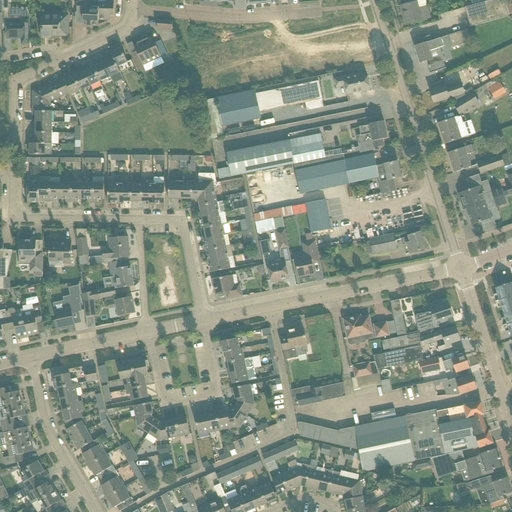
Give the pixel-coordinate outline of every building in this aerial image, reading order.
[(29,44),(29,18),(21,19),(21,16),(9,16),(8,0),(2,0),(2,14),(2,29),(7,29),(7,39),(21,39),(21,44),(29,44)] [(98,9),(98,3),(98,0),(92,0),(84,1),(84,2),(77,2),(76,14),(83,14),(83,21),(83,19),(86,19),(86,21),(86,26),(98,26),(98,20),(98,9)] [(98,3),(98,9),(98,20),(110,20),(111,15),(114,15),(113,0),(106,0),(106,3),(98,3)] [(430,18),(427,6),(425,0),(420,0),(417,1),(416,0),(398,0),(405,25),(430,18)] [(490,0),(474,5),(465,8),(470,27),(509,16),(503,0),(490,0)] [(68,26),(68,15),(41,16),(41,38),(50,38),(50,36),(68,36),(68,26)] [(157,29),(172,30),(172,21),(157,20),(157,29)] [(447,36),(451,48),(470,42),(466,30),(447,36)] [(419,45),(415,47),(420,63),(427,61),(431,73),(430,73),(430,74),(445,69),(445,68),(444,68),(437,49),(444,46),(441,38),(431,41),(429,36),(430,36),(430,35),(417,40),(417,41),(418,40),(419,45)] [(152,37),(142,41),(152,61),(161,57),(162,61),(168,58),(160,40),(155,43),(152,37)] [(152,61),(142,41),(133,45),(136,52),(130,54),(139,72),(144,69),(143,66),(152,61)] [(110,53),(112,55),(117,67),(128,63),(121,48),(110,53)] [(112,55),(102,60),(110,77),(120,73),(117,67),(112,55)] [(102,60),(92,64),(100,82),(110,77),(102,60)] [(90,69),(84,71),(91,86),(100,82),(92,64),(89,66),(90,69)] [(76,72),(73,73),(81,91),(91,86),(84,71),(78,74),(76,72)] [(81,91),(73,73),(63,78),(61,79),(60,79),(67,94),(68,93),(69,93),(71,95),(81,91)] [(174,77),(178,83),(183,81),(179,74),(174,77)] [(370,90),(367,74),(359,75),(359,74),(334,79),(336,88),(345,86),(346,95),(370,90)] [(477,75),(467,81),(473,92),(483,86),(477,75)] [(488,88),(495,99),(506,93),(497,77),(490,82),(486,84),(488,88)] [(60,79),(51,83),(58,98),(67,94),(60,79)] [(216,97),(222,127),(251,121),(261,119),(260,112),(322,99),(319,82),(256,95),(255,89),(216,97)] [(58,98),(51,83),(42,87),(49,102),(49,103),(58,98)] [(453,102),(463,99),(461,94),(464,93),(462,85),(447,90),(445,86),(439,88),(430,91),(434,103),(451,97),(453,102)] [(49,102),(42,87),(33,92),(33,102),(49,102)] [(453,105),(459,114),(479,102),(473,93),(453,105)] [(139,95),(132,99),(134,104),(141,100),(139,95)] [(224,136),(215,98),(200,102),(209,140),(224,136)] [(33,102),(33,112),(49,112),(49,103),(49,102),(33,102)] [(118,102),(111,105),(113,110),(120,107),(118,102)] [(113,110),(111,105),(104,108),(107,113),(113,110)] [(94,119),(91,114),(89,108),(77,113),(82,124),(94,119)] [(36,115),(36,122),(52,122),(52,112),(49,112),(33,112),(33,115),(36,115)] [(454,118),(438,123),(445,144),(461,139),(468,137),(461,117),(458,118),(458,117),(454,118)] [(33,129),(33,134),(52,134),(52,122),(36,122),(36,129),(33,129)] [(372,140),(358,143),(359,151),(360,153),(375,150),(375,148),(384,146),(383,139),(387,138),(384,122),(374,123),(369,124),(369,125),(359,127),(359,128),(361,136),(371,134),(372,140)] [(33,134),(33,144),(52,144),(52,134),(33,134)] [(320,134),(289,140),(294,164),(325,158),(320,134)] [(294,164),(289,140),(226,153),(231,177),(294,164)] [(52,144),(33,144),(30,143),(29,155),(45,155),(51,155),(52,144)] [(470,168),(466,154),(473,152),(471,145),(457,150),(448,153),(454,173),(464,170),(470,168)] [(325,158),(294,164),(300,194),(354,183),(354,185),(358,184),(358,182),(378,178),(380,184),(382,193),(395,191),(393,179),(401,177),(398,162),(376,166),(374,154),(378,153),(377,149),(375,150),(360,153),(359,151),(325,158)] [(501,156),(477,164),(481,174),(504,166),(510,164),(507,154),(501,156)] [(211,183),(216,183),(214,174),(198,174),(198,182),(188,182),(188,199),(198,199),(211,183)] [(92,177),(92,183),(92,202),(98,202),(98,199),(104,200),(104,183),(104,177),(92,177)] [(153,184),(153,204),(164,204),(164,177),(154,177),(153,184)] [(168,199),(178,199),(178,181),(168,181),(168,199)] [(178,199),(188,199),(188,182),(178,181),(178,199)] [(198,199),(200,209),(217,205),(214,190),(222,188),(221,182),(216,183),(211,183),(198,199)] [(38,183),(38,185),(39,185),(39,199),(44,199),(44,202),(49,202),(49,183),(38,183)] [(60,183),(49,183),(49,202),(54,202),(54,199),(60,199),(60,183)] [(71,183),(60,183),(60,199),(66,199),(66,202),(71,202),(71,183)] [(82,183),(71,183),(71,202),(76,202),(76,199),(82,199),(82,183)] [(92,183),(82,183),(82,199),(87,199),(87,202),(92,202),(92,183)] [(108,204),(119,204),(119,184),(108,184),(108,204)] [(124,201),(130,201),(131,184),(119,184),(119,204),(124,204),(124,201)] [(130,201),(142,202),(142,184),(131,184),(130,201)] [(148,204),(153,204),(153,184),(142,184),(142,202),(148,202),(148,204)] [(39,185),(38,185),(27,185),(27,203),(39,203),(39,199),(39,185)] [(466,210),(504,198),(501,190),(483,196),(479,185),(470,188),(471,191),(461,194),(466,210)] [(491,223),(488,211),(506,205),(504,198),(466,210),(472,226),(481,223),(482,226),(491,223)] [(239,209),(239,211),(249,209),(247,199),(241,200),(232,202),(233,210),(239,209)] [(305,204),(281,209),(282,217),(292,215),(307,212),(311,233),(321,231),(331,229),(325,200),(315,202),(305,204)] [(199,213),(200,219),(219,215),(217,205),(200,209),(201,213),(199,213)] [(245,213),(246,220),(251,219),(249,209),(239,211),(240,215),(245,213)] [(202,229),(204,228),(221,225),(221,224),(219,215),(200,219),(202,229)] [(253,229),(251,219),(246,220),(246,222),(241,223),(243,231),(253,229)] [(206,239),(228,234),(228,235),(231,234),(229,223),(221,224),(221,225),(204,228),(206,239)] [(256,240),(253,229),(243,231),(242,231),(244,242),(256,240)] [(276,232),(279,250),(288,248),(284,230),(276,232)] [(403,246),(407,245),(409,254),(425,249),(420,232),(401,239),(403,246)] [(228,234),(206,239),(204,239),(206,250),(230,246),(228,235),(228,234)] [(369,239),(372,255),(397,250),(394,234),(369,239)] [(114,249),(103,250),(104,259),(104,263),(109,263),(120,261),(122,261),(122,258),(129,257),(128,237),(113,238),(114,249)] [(30,263),(30,272),(43,272),(43,252),(36,252),(36,238),(30,238),(30,241),(19,241),(19,263),(30,263)] [(79,256),(80,265),(89,264),(88,255),(87,248),(86,238),(77,239),(79,256)] [(261,254),(270,252),(267,240),(258,241),(261,254)] [(63,264),(71,264),(71,241),(63,241),(63,243),(49,243),(49,261),(63,261),(63,264)] [(319,262),(317,252),(315,241),(302,244),(306,262),(296,264),(299,277),(314,274),(312,263),(319,262)] [(230,246),(206,250),(208,262),(228,258),(227,251),(231,250),(230,246)] [(3,258),(0,258),(0,277),(3,277),(6,278),(12,251),(3,250),(3,258)] [(228,258),(208,262),(211,273),(235,268),(233,256),(232,257),(228,258)] [(116,277),(118,289),(124,288),(133,286),(131,266),(121,268),(120,261),(109,263),(111,278),(116,277)] [(289,279),(287,269),(285,262),(268,266),(271,283),(289,279)] [(226,293),(227,300),(242,297),(240,284),(238,285),(236,274),(232,275),(212,280),(215,295),(226,293)] [(493,295),(495,302),(511,296),(511,282),(510,283),(507,284),(495,288),(497,294),(493,295)] [(55,311),(54,311),(58,329),(60,328),(61,330),(66,329),(67,327),(75,325),(74,324),(72,313),(79,312),(82,311),(80,303),(81,303),(80,295),(81,295),(79,285),(68,288),(70,296),(63,297),(64,301),(65,309),(55,311)] [(99,291),(101,299),(116,296),(115,288),(99,291)] [(94,300),(93,292),(83,294),(84,302),(94,300)] [(496,302),(498,308),(501,307),(503,313),(511,309),(511,296),(495,302),(496,302)] [(116,306),(118,317),(135,313),(132,297),(122,299),(107,302),(109,308),(116,306)] [(84,302),(85,317),(96,316),(94,300),(84,302)] [(433,318),(417,323),(420,331),(418,331),(418,332),(449,326),(449,325),(447,325),(445,319),(450,317),(450,318),(454,316),(451,308),(450,309),(448,302),(442,304),(440,300),(427,305),(429,312),(430,313),(431,312),(433,318)] [(23,312),(28,336),(34,335),(33,334),(39,333),(37,324),(43,323),(39,306),(33,307),(34,310),(23,312)] [(23,312),(22,309),(15,311),(15,310),(13,308),(8,309),(7,312),(5,313),(6,314),(7,320),(9,330),(15,329),(17,337),(22,336),(22,337),(28,336),(23,312)] [(399,308),(392,309),(397,331),(398,336),(404,335),(399,308)] [(501,319),(503,326),(511,323),(511,309),(503,313),(505,318),(501,319)] [(7,320),(6,314),(5,313),(5,310),(0,310),(0,340),(5,340),(3,331),(9,330),(7,320)] [(348,343),(351,345),(365,342),(366,340),(379,337),(389,335),(386,323),(374,325),(375,329),(372,330),(369,316),(354,319),(353,317),(343,319),(347,339),(348,338),(348,343)] [(511,323),(503,326),(505,332),(509,331),(511,337),(511,336),(511,323)] [(438,347),(439,351),(452,347),(451,344),(460,341),(456,326),(421,338),(422,346),(443,339),(445,345),(438,347)] [(308,352),(307,346),(303,328),(286,331),(288,337),(280,338),(285,360),(298,357),(298,356),(306,354),(308,352)] [(377,369),(422,360),(420,347),(422,346),(421,338),(419,333),(382,341),(384,354),(373,356),(375,362),(377,369)] [(222,347),(223,352),(240,349),(238,338),(219,342),(220,347),(222,347)] [(227,357),(228,363),(244,359),(242,349),(240,349),(223,352),(225,357),(227,357)] [(451,359),(442,362),(446,371),(454,368),(456,373),(470,368),(465,354),(451,359)] [(254,368),(251,357),(244,359),(228,363),(229,368),(227,369),(228,374),(254,368)] [(140,358),(129,360),(132,377),(144,375),(148,374),(145,360),(141,361),(140,358)] [(441,370),(438,358),(422,362),(420,362),(422,373),(441,370)] [(121,380),(127,379),(132,377),(129,360),(117,363),(121,380)] [(353,365),(355,378),(379,373),(377,369),(375,362),(370,363),(370,362),(353,365)] [(84,370),(86,382),(98,380),(95,367),(84,370)] [(254,368),(228,374),(229,379),(231,378),(232,384),(249,381),(248,380),(256,379),(254,368)] [(55,389),(58,388),(72,385),(78,383),(77,378),(70,380),(69,373),(52,377),(55,389)] [(125,386),(126,390),(146,386),(144,375),(132,377),(127,379),(128,385),(125,386)] [(441,381),(446,396),(460,394),(477,389),(472,375),(456,381),(455,379),(448,381),(447,379),(441,380),(441,381)] [(381,385),(383,393),(391,391),(388,381),(381,383),(381,385)] [(346,396),(343,382),(320,387),(310,389),(310,386),(291,390),(294,407),(299,406),(323,401),(346,396)] [(58,388),(60,399),(77,396),(82,395),(81,388),(79,388),(79,383),(78,383),(72,385),(58,388)] [(235,399),(237,399),(252,396),(250,385),(231,388),(232,394),(234,393),(235,399)] [(146,386),(126,390),(127,395),(130,394),(131,401),(148,397),(146,386)] [(0,396),(3,407),(3,408),(22,403),(19,391),(10,393),(8,387),(0,389),(0,396)] [(60,399),(62,410),(83,406),(82,401),(79,402),(77,396),(60,399)] [(238,402),(234,407),(247,416),(254,405),(252,396),(237,399),(238,402)] [(134,406),(136,417),(150,414),(152,414),(151,408),(153,407),(152,402),(134,406)] [(359,450),(362,470),(367,471),(431,458),(462,451),(476,448),(492,443),(489,432),(487,432),(481,415),(484,414),(481,402),(437,411),(437,410),(355,427),(359,450)] [(17,423),(16,418),(25,415),(22,403),(3,408),(3,407),(0,407),(0,417),(1,421),(0,420),(0,421),(1,427),(17,423)] [(82,418),(81,411),(84,410),(83,406),(62,410),(65,421),(82,418)] [(230,413),(228,414),(231,428),(239,426),(247,416),(234,407),(230,413)] [(221,411),(216,412),(220,430),(231,428),(228,414),(227,412),(221,413),(221,411)] [(211,415),(206,416),(209,433),(220,430),(216,412),(211,413),(211,415)] [(138,426),(148,433),(157,421),(151,417),(150,414),(136,417),(138,426)] [(209,433),(206,416),(200,417),(200,415),(194,416),(198,435),(209,433)] [(180,417),(175,418),(179,436),(190,434),(187,418),(181,419),(180,417)] [(87,424),(83,418),(82,418),(65,421),(69,428),(66,430),(72,440),(87,431),(84,425),(87,424)] [(165,422),(165,424),(168,439),(179,436),(175,418),(170,419),(171,421),(165,422)] [(101,423),(107,433),(112,430),(106,420),(101,423)] [(157,421),(148,433),(159,440),(168,439),(165,424),(162,425),(157,421)] [(308,438),(311,425),(301,422),(298,423),(300,436),(308,438)] [(31,439),(28,427),(18,429),(17,423),(1,427),(3,433),(5,445),(13,443),(31,439)] [(315,440),(318,426),(311,425),(308,438),(315,440)] [(323,442),(326,428),(318,426),(315,440),(323,442)] [(359,450),(355,427),(349,428),(351,448),(359,450)] [(330,443),(334,430),(326,428),(323,442),(330,443)] [(351,448),(349,428),(342,429),(342,446),(351,448)] [(342,446),(342,429),(339,430),(339,431),(334,430),(330,443),(342,446)] [(107,433),(103,435),(105,439),(114,434),(112,430),(107,433)] [(78,450),(83,447),(93,441),(87,431),(72,440),(78,450)] [(31,439),(13,443),(16,455),(3,458),(5,466),(26,461),(24,454),(34,451),(31,439)] [(85,462),(87,466),(106,455),(103,449),(101,450),(99,445),(100,445),(97,439),(93,441),(83,447),(86,452),(82,454),(86,461),(85,462)] [(299,450),(295,441),(291,443),(295,452),(299,450)] [(135,453),(128,442),(124,444),(130,455),(135,453)] [(119,447),(128,463),(133,460),(130,455),(124,444),(119,447)] [(166,445),(158,447),(160,454),(168,452),(166,445)] [(329,454),(331,447),(322,445),(321,452),(329,454)] [(337,456),(339,448),(331,447),(329,454),(337,456)] [(466,469),(466,468),(478,464),(479,466),(500,459),(497,449),(480,454),(480,456),(465,461),(462,451),(431,458),(437,478),(466,469)] [(277,460),(273,451),(262,455),(266,464),(277,460)] [(99,474),(102,479),(116,471),(112,465),(111,466),(109,462),(110,461),(106,455),(87,466),(90,470),(91,469),(95,476),(99,474)] [(263,466),(259,457),(254,458),(258,468),(263,466)] [(430,459),(421,461),(423,468),(431,466),(430,459)] [(466,468),(466,469),(467,469),(470,480),(487,474),(486,472),(503,467),(500,459),(479,466),(478,464),(466,468)] [(142,476),(137,467),(134,461),(133,460),(128,463),(137,479),(142,476)] [(21,478),(26,488),(38,481),(35,476),(43,471),(37,461),(21,470),(24,476),(21,478)] [(199,470),(197,462),(190,465),(192,468),(186,471),(188,475),(199,470)] [(245,473),(241,464),(237,466),(239,470),(241,475),(245,473)] [(301,486),(307,487),(312,466),(302,464),(302,468),(299,467),(294,469),(301,486)] [(239,470),(237,466),(227,470),(231,480),(241,475),(239,470)] [(307,487),(316,490),(321,469),(312,466),(307,487)] [(290,491),(301,486),(294,469),(283,474),(290,491)] [(316,490),(326,492),(331,471),(321,469),(316,490)] [(103,494),(106,498),(125,487),(121,481),(120,481),(118,477),(119,476),(116,471),(102,479),(104,484),(101,486),(104,493),(103,494)] [(326,492),(335,494),(339,477),(340,477),(340,473),(331,471),(326,492)] [(209,482),(218,478),(216,475),(215,472),(207,476),(209,482)] [(224,482),(220,473),(216,475),(218,478),(220,484),(224,482)] [(279,495),(290,491),(283,474),(272,479),(279,495)] [(142,476),(137,479),(147,495),(151,492),(142,476)] [(335,494),(344,496),(359,481),(340,477),(339,477),(335,494)] [(497,481),(484,486),(486,493),(491,491),(496,489),(499,497),(502,496),(511,493),(507,478),(497,481)] [(387,484),(385,480),(377,484),(379,488),(387,484)] [(467,483),(457,485),(460,494),(481,487),(479,480),(467,484),(467,483)] [(27,496),(32,504),(55,491),(49,481),(41,486),(38,481),(26,488),(20,491),(24,497),(27,496)] [(344,496),(346,505),(363,502),(359,481),(344,496)] [(270,482),(259,487),(266,503),(277,499),(270,482)] [(191,490),(188,484),(182,487),(185,493),(191,490)] [(220,484),(214,486),(220,500),(215,502),(215,500),(208,503),(212,511),(228,511),(232,511),(227,501),(225,496),(220,484)] [(389,488),(387,484),(379,488),(381,492),(389,488)] [(241,495),(238,496),(244,511),(246,511),(255,508),(248,492),(246,485),(241,487),(240,491),(241,495)] [(125,487),(106,498),(108,502),(109,501),(113,508),(116,506),(119,511),(134,503),(131,497),(130,498),(127,494),(128,493),(125,487)] [(259,487),(248,492),(255,508),(266,503),(259,487)] [(52,511),(55,510),(52,505),(60,500),(55,491),(32,504),(36,511),(52,511)] [(170,511),(174,511),(166,493),(161,496),(162,498),(164,505),(167,511),(170,511)] [(244,511),(238,496),(227,501),(232,511),(244,511)] [(164,505),(162,498),(155,502),(157,508),(164,505)] [(398,504),(395,499),(388,503),(390,508),(398,504)] [(506,499),(490,503),(491,507),(507,503),(506,499)] [(346,505),(347,511),(357,511),(365,510),(363,502),(346,505)] [(192,511),(191,511),(188,503),(182,506),(185,511),(192,511)] [(197,508),(191,511),(192,511),(212,511),(208,503),(202,506),(202,508),(198,510),(197,508)]
